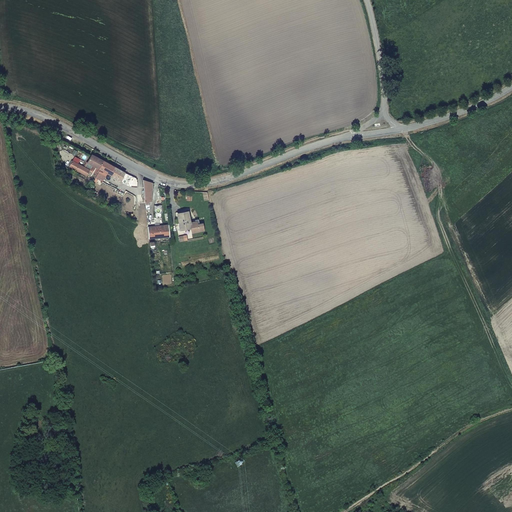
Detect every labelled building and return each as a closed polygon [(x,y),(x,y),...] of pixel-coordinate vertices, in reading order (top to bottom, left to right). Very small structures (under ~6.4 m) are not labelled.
[(89,171),(95,174),(103,160),(91,155),(84,167),(73,161),(70,166),(86,175),(89,171)] [(103,160),(95,174),(98,170),(109,176),(110,173),(124,180),(128,173),(103,160)] [(152,191),(151,183),(143,180),(144,191),(144,198),(149,197),(150,197),(150,191),(152,191)] [(176,214),(179,230),(190,228),(190,233),(203,231),(202,224),(199,224),(195,225),(194,222),(189,223),(187,212),(176,214)] [(150,227),(151,238),(169,236),(168,225),(150,227)]
